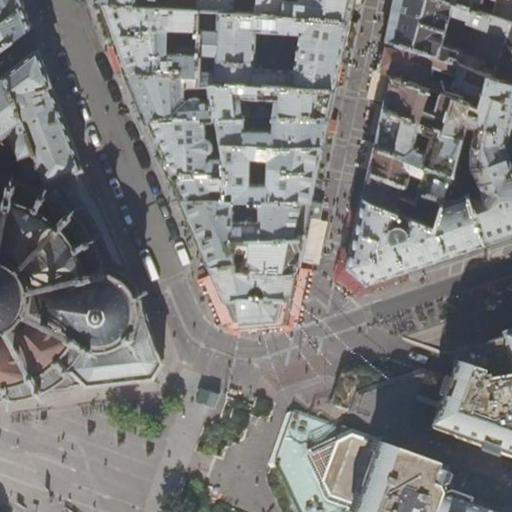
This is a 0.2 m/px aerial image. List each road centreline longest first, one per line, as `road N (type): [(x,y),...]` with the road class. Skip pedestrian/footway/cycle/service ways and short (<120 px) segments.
road 1 (residential): [(511,266),(258,349),(208,341),(193,327),(66,0)]
road 2 (unclassified): [(0,492),(511,418)]
